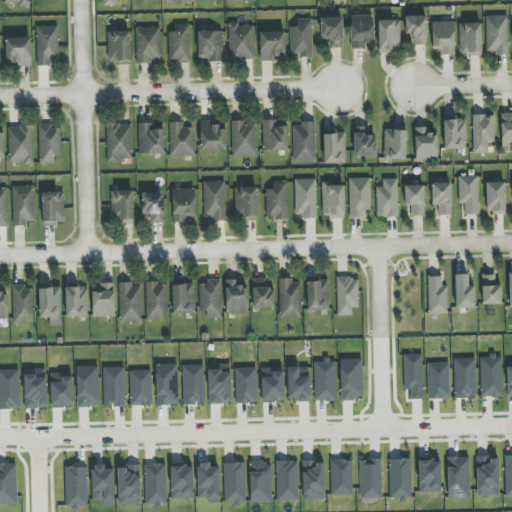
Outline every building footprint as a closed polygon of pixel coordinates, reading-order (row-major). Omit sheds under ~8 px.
[(373,40),(373,15),(350,15),(351,49),(364,48),(364,40),(373,40)] [(508,53),(507,15),(485,16),(486,54),(508,53)] [(426,16),(405,16),(405,35),(413,35),(413,45),(427,45),(426,16)] [(342,18),(320,18),(321,39),(329,39),(329,48),(343,48),(342,18)] [(312,19),(296,19),(296,27),(290,27),(290,56),(312,56),(312,19)] [(399,20),(378,20),(378,53),(400,53),(399,20)] [(253,26),(238,26),(237,22),(228,23),(229,61),(254,60),(253,26)] [(454,22),(432,22),(432,49),(440,49),(440,55),(454,55),(454,22)] [(481,55),(481,23),(459,23),(460,55),(481,55)] [(175,25),(175,32),(168,32),(169,62),(190,62),(189,24),(175,25)] [(58,26),(36,26),(37,65),(59,65),(58,26)] [(136,63),(161,62),(160,27),(135,28),(136,63)] [(131,63),(130,31),(107,32),(108,64),(131,63)] [(222,61),(223,31),(198,31),(197,60),(222,61)] [(285,32),(259,32),(260,61),(274,61),(274,57),(285,57),(285,32)] [(5,38),(5,63),(17,63),(17,67),(31,67),(31,38),(5,38)] [(511,113),(500,114),(501,147),(511,146),(511,113)] [(494,115),(472,115),(473,153),(488,153),(487,142),(494,142),(494,115)] [(444,149),(466,149),(465,117),(443,118),(444,149)] [(200,151),(226,150),(225,127),(212,128),(212,120),(199,121),(200,151)] [(288,150),(287,120),(263,121),(263,151),(288,150)] [(231,121),(232,156),(256,156),(256,123),(244,124),(244,121),(231,121)] [(170,156),(194,155),(194,127),(183,127),(183,122),(169,123),(170,156)] [(293,162),(315,162),(315,122),(301,122),(301,126),(293,126),(293,162)] [(139,154),(164,154),(163,130),(153,130),(153,123),(138,123),(139,154)] [(106,125),(107,162),(132,161),(131,124),(106,125)] [(61,156),(60,128),(51,129),(51,125),(38,125),(39,164),(54,164),(54,156),(61,156)] [(9,163),(34,163),(32,126),(8,127),(9,163)] [(353,127),(354,156),(376,156),(375,137),(370,137),(370,126),(353,127)] [(415,161),(437,160),(436,135),(430,135),(430,127),(414,128),(415,161)] [(405,159),(406,130),(384,129),(384,159),(405,159)] [(324,164),(346,163),(345,133),(323,134),(324,164)] [(478,214),(477,176),(458,176),(459,204),(464,204),(464,215),(478,214)] [(370,178),(349,178),(349,218),(363,218),(363,210),(370,210),(370,178)] [(295,218),(317,217),(316,179),(295,179),(295,218)] [(376,187),(377,217),(398,216),(397,179),(382,179),(383,187),(376,187)] [(203,182),(203,221),(226,221),(225,181),(203,182)] [(288,218),(287,181),(272,182),(272,189),(266,190),(266,219),(288,218)] [(504,182),(485,183),(486,213),(505,213),(504,182)] [(431,184),(432,205),(438,205),(438,216),(451,215),(450,183),(431,184)] [(343,184),(322,184),(322,217),(344,217),(343,184)] [(424,216),(424,185),(404,185),(404,205),(411,205),(411,216),(424,216)] [(34,186),(12,186),(13,226),(27,226),(27,222),(35,221),(34,186)] [(257,187),(234,188),(235,221),(257,221),(257,187)] [(0,225),(8,226),(7,188),(0,188),(0,225)] [(195,189),(172,189),(172,222),(187,222),(187,217),(195,216),(195,189)] [(134,223),(133,190),(111,191),(112,224),(134,223)] [(41,192),(42,225),(64,224),(63,192),(41,192)] [(142,214),(149,213),(150,224),(164,223),(163,193),(141,194),(142,214)] [(474,308),(474,286),(469,286),(468,274),(454,275),(455,308),(474,308)] [(501,285),(495,285),(495,275),(481,276),(482,305),(501,304),(501,285)] [(448,313),(447,286),(441,287),(441,276),(428,276),(428,314),(448,313)] [(301,282),(293,282),(293,278),(279,279),(279,318),(301,318),(301,282)] [(337,316),(352,315),(352,308),(358,308),(358,278),(337,278),(337,316)] [(274,308),(274,279),(252,279),(252,308),(274,308)] [(248,313),(247,288),(240,288),(240,280),(225,280),(226,314),(248,313)] [(199,282),(200,311),(206,311),(206,318),(221,318),(220,281),(199,282)] [(306,281),(307,311),(329,310),(328,281),(306,281)] [(132,282),(119,283),(120,323),(142,322),(141,286),(132,287),(132,282)] [(167,312),(167,283),(145,284),(146,320),(161,320),(161,312),(167,312)] [(92,285),(93,317),(115,317),(114,284),(92,285)] [(172,315),(195,314),(194,284),(171,285),(172,315)] [(27,324),(27,316),(34,316),(34,289),(24,288),(24,285),(13,285),(12,323),(27,324)] [(50,325),(61,325),(60,286),(38,286),(39,318),(49,318),(50,325)] [(65,317),(87,317),(87,287),(65,287),(65,317)] [(423,399),(422,354),(403,354),(404,390),(410,390),(410,399),(423,399)] [(502,397),(501,355),(488,355),(488,357),(480,357),(480,397),(502,397)] [(453,359),(454,398),(476,398),(475,358),(453,359)] [(336,401),(335,359),(322,360),(322,362),(314,362),(315,401),(336,401)] [(340,400),(362,399),(362,359),(340,359),(340,400)] [(450,398),(449,363),(427,363),(428,399),(450,398)] [(155,365),(156,405),(178,405),(177,364),(155,365)] [(231,403),(230,364),(208,365),(209,404),(231,403)] [(183,405),(204,404),(203,365),(182,365),(183,405)] [(99,406),(98,366),(76,367),(77,407),(99,406)] [(104,407),(125,406),(124,367),(103,367),(104,407)] [(236,403),(257,403),(256,367),(235,368),(236,403)] [(310,367),(287,367),(288,398),(296,398),(296,402),(310,402),(310,367)] [(24,375),(24,408),(46,408),(46,368),(35,369),(35,375),(24,375)] [(284,402),(283,368),(261,368),(261,402),(284,402)] [(0,409),(20,409),(20,369),(0,369),(0,409)] [(151,371),(130,371),(130,406),(152,405),(151,371)] [(72,373),(50,374),(51,408),(73,407),(72,373)] [(469,457),(447,458),(448,499),(470,498),(469,457)] [(477,496),(499,496),(498,457),(476,458),(477,496)] [(360,499),(382,498),(381,459),(359,460),(360,499)] [(411,498),(410,459),(388,460),(389,499),(411,498)] [(440,459),(418,459),(419,493),(441,492),(440,459)] [(331,496),(352,495),(352,460),(330,460),(331,496)] [(298,500),(298,461),(276,461),(277,501),(298,500)] [(324,461),(302,461),(302,500),(324,500),(324,461)] [(250,503),(272,503),(271,462),(249,463),(250,503)] [(0,504),(17,504),(16,463),(0,463),(0,504)] [(198,498),(209,498),(209,504),(220,503),(219,467),(209,467),(209,463),(197,463),(198,498)] [(245,503),(246,464),(224,463),(223,502),(245,503)] [(166,505),(166,464),(144,464),(145,505),(166,505)] [(170,466),(171,499),(193,499),(192,465),(170,466)] [(105,466),(92,466),(92,501),(102,501),(102,506),(114,506),(113,470),(105,470),(105,466)] [(140,504),(139,466),(117,467),(118,505),(140,504)] [(88,506),(86,467),(64,467),(66,507),(88,506)]
